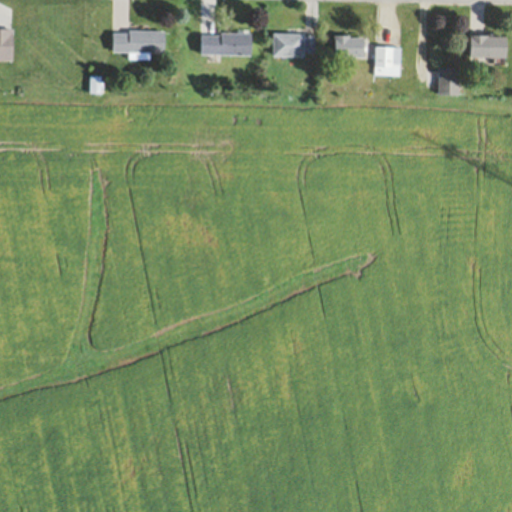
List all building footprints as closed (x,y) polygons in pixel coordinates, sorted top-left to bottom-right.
[(115,31),(115,54),(167,54),(167,32),(115,31)] [(255,34),(202,34),(202,56),(255,56),(255,34)] [(275,58),(316,58),(316,34),(275,34),(275,58)] [(368,36),(336,36),(336,58),(368,58),(368,36)] [(509,36),(472,36),(472,58),(509,58),(509,36)] [(402,47),(377,47),(377,77),(402,77),(402,47)] [(440,96),(461,96),(461,69),(440,69),(440,96)]
